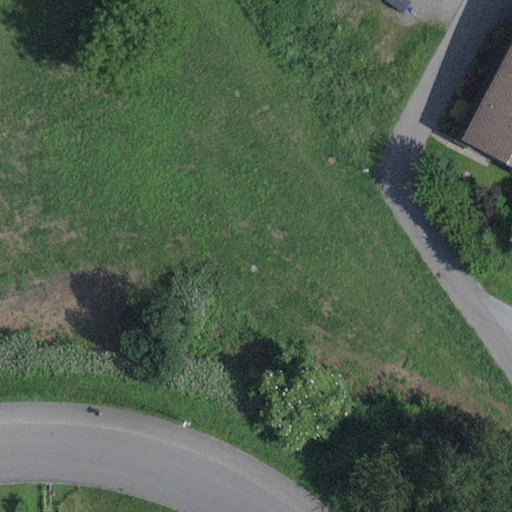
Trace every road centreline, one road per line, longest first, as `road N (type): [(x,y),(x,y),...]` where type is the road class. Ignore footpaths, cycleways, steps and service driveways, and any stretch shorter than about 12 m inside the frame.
road 1 (residential): [(511,331),(430,208),(421,159),(491,0)]
road 2 (residential): [(0,450),(85,446),(207,483),(257,511)]
